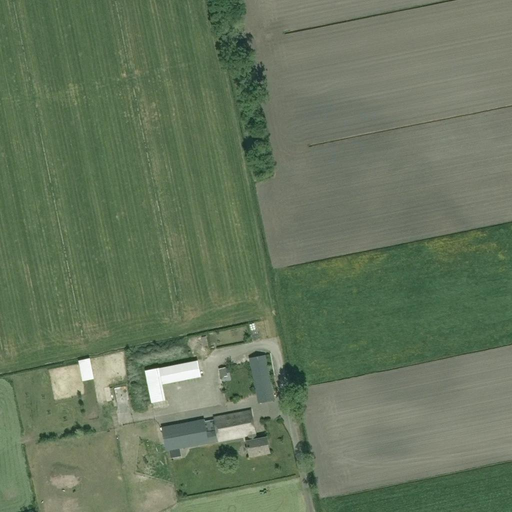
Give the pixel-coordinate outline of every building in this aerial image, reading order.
[(274,400),(265,355),(250,358),(259,403),(274,400)] [(200,359),(163,366),(165,382),(203,376),(200,359)] [(160,364),(146,368),(153,401),(168,397),(160,364)] [(247,441),(249,456),(270,452),(268,437),(257,439),(251,410),(215,418),(219,440),(248,434),(250,441),(247,441)] [(204,419),(162,427),(167,451),(208,443),(204,419)] [(59,493),(67,492),(66,483),(59,484),(59,493)] [(22,504),(23,511),(28,511),(31,511),(30,503),(22,504)]
